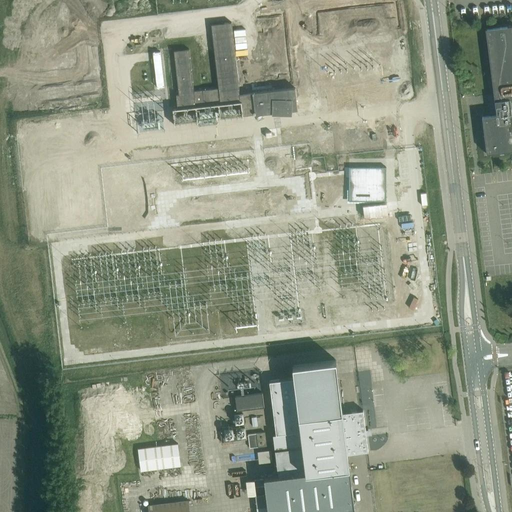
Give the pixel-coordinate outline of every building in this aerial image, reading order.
[(391,7),(377,8),(383,60),(397,58),(391,7)] [(373,9),(312,16),(314,30),(375,23),(373,9)] [(277,14),(263,15),(270,76),(284,75),(277,14)] [(297,110),(295,87),(239,94),(231,22),(211,24),(219,88),(194,91),(189,49),(174,51),(179,94),(176,94),(177,108),(173,109),(174,125),(175,125),(174,109),(196,107),(218,104),(240,102),(242,117),(243,117),(243,115),(255,114),(297,110)] [(486,154),(511,150),(511,114),(510,100),(511,99),(511,25),(485,29),(494,101),(488,102),(489,115),(482,116),(486,154)] [(160,51),(153,52),(157,87),(164,87),(160,51)] [(373,94),(403,94),(403,77),(373,78),(373,94)] [(386,167),(349,167),(349,201),(386,201),(386,167)] [(486,168),(482,170),(488,179),(492,176),(486,168)] [(338,511),(354,510),(349,468),(347,454),(368,451),(363,410),(342,412),(336,360),(293,366),(294,378),(269,381),(276,434),(273,434),(274,449),(275,449),(278,476),(264,478),(266,494),(255,495),(257,507),(257,511),(338,511)] [(264,407),(262,393),(235,396),(237,410),(264,407)] [(244,423),(243,414),(234,415),(235,424),(244,423)] [(246,439),(245,424),(220,427),(221,442),(246,439)] [(248,434),(249,448),(266,446),(265,432),(248,434)] [(177,444),(137,449),(140,471),(180,465),(177,444)] [(169,470),(169,481),(179,480),(179,469),(169,470)] [(265,492),(263,479),(254,480),(256,493),(265,492)] [(148,505),(148,511),(189,511),(188,500),(148,505)]
